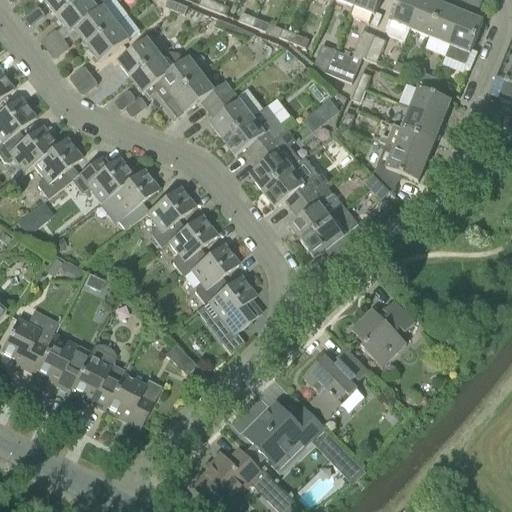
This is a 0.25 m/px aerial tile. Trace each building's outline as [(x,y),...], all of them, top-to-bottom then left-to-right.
[(51,0),(45,5),(58,21),(85,0),(51,0)] [(102,0),(85,0),(58,21),(65,30),(59,34),(65,41),(70,38),(100,15),(99,13),(104,9),(102,0)] [(213,13),(216,5),(202,0),(200,8),(213,13)] [(358,0),(335,0),(334,2),(354,10),(355,10),(358,0)] [(375,18),(381,0),(358,0),(355,10),(354,10),(351,19),(369,26),(372,17),(375,18)] [(423,0),(399,0),(389,24),(387,32),(388,38),(405,45),(410,32),(411,33),(424,0),(423,0)] [(411,33),(430,41),(444,8),(424,0),(411,33)] [(458,0),(456,8),(478,15),(481,6),(463,0),(458,0)] [(176,14),(179,6),(169,2),(166,10),(176,14)] [(216,5),(213,13),(226,19),(230,10),(216,5)] [(179,6),(176,14),(186,18),(188,10),(179,6)] [(430,41),(450,49),(451,49),(464,17),(444,8),(430,41)] [(117,27),(104,11),(104,9),(99,13),(100,15),(70,38),(74,44),(80,40),(87,49),(100,40),(117,27)] [(239,24),(253,30),(256,22),(242,16),(239,24)] [(467,67),(471,57),(484,24),(464,17),(451,49),(450,49),(446,58),(467,67)] [(87,49),(100,66),(129,43),(139,36),(126,19),(117,27),(100,40),(87,49)] [(225,34),(228,26),(218,22),(215,30),(225,34)] [(253,30),(274,38),(277,30),(256,22),(253,30)] [(228,26),(225,34),(249,43),(256,38),(228,26)] [(274,38),(293,46),(296,38),(277,30),(274,38)] [(366,61),(376,38),(364,33),(352,61),(337,55),(328,77),(352,86),(363,60),(366,61)] [(296,38),(293,46),(306,51),(309,43),(296,38)] [(376,38),(366,61),(378,66),(387,42),(376,38)] [(148,42),(118,64),(131,82),(161,59),(148,42)] [(328,77),(337,55),(323,49),(315,67),(327,76),(328,77)] [(162,61),(161,59),(131,82),(143,98),(147,96),(174,75),(185,65),(179,57),(170,56),(162,61)] [(163,109),(203,78),(190,62),(185,66),(185,65),(174,75),(147,96),(152,103),(156,100),(163,109)] [(410,71),(397,65),(394,73),(408,78),(410,71)] [(82,98),(98,87),(84,68),(68,79),(82,98)] [(511,71),(500,102),(511,107),(511,71)] [(0,102),(13,93),(0,75),(0,102)] [(363,76),(358,90),(366,93),(371,80),(363,76)] [(420,84),(434,90),(437,82),(423,77),(420,84)] [(209,115),(234,96),(226,86),(223,88),(215,94),(203,78),(163,109),(175,125),(201,105),(209,115)] [(434,90),(447,96),(451,88),(437,82),(434,90)] [(366,93),(358,90),(352,103),(361,106),(366,93)] [(419,91),(411,112),(443,125),(451,104),(419,91)] [(125,120),(144,113),(136,93),(118,99),(125,120)] [(234,96),(209,115),(215,123),(210,127),(223,144),(254,121),(253,120),(263,113),(248,93),(238,100),(234,96)] [(0,146),(1,148),(18,135),(35,121),(19,101),(2,114),(0,111),(0,146)] [(279,125),(289,119),(278,102),(268,108),(279,125)] [(330,103),(322,109),(328,117),(332,117),(338,113),(330,103)] [(245,153),(253,162),(287,135),(267,110),(263,113),(253,120),(254,121),(223,144),(236,160),(245,153)] [(411,112),(403,132),(435,145),(443,125),(411,112)] [(350,133),(355,119),(347,116),(342,129),(350,133)] [(380,145),(395,151),(395,152),(427,165),(435,145),(403,132),(394,128),(388,140),(382,138),(380,145)] [(56,149),(41,130),(24,143),(18,135),(1,148),(0,148),(0,161),(3,166),(11,167),(14,164),(24,178),(33,170),(56,149)] [(287,135),(253,162),(259,171),(250,178),(263,195),(302,165),(301,164),(290,149),(296,145),(288,135),(287,136),(287,135)] [(38,185),(37,189),(47,201),(71,183),(70,182),(65,175),(81,162),(66,142),(56,149),(33,170),(42,182),(38,185)] [(427,165),(395,152),(387,172),(378,168),(375,178),(374,178),(390,195),(392,198),(401,178),(419,185),(427,165)] [(91,193),(102,206),(102,207),(113,199),(133,180),(118,161),(101,174),(94,165),(78,177),(70,182),(71,183),(81,197),(85,197),(91,193)] [(285,204),(292,214),(325,188),(326,188),(329,185),(323,178),(318,178),(317,177),(306,162),(301,164),(302,165),(263,195),(276,211),(285,204)] [(118,224),(123,230),(125,233),(147,217),(146,216),(148,214),(142,206),(158,193),(143,173),(133,180),(113,199),(102,207),(102,206),(99,208),(114,228),(118,224)] [(390,195),(374,178),(365,187),(382,204),(390,195)] [(342,216),(341,215),(330,200),(333,198),(326,188),(325,188),(292,214),(299,222),(289,229),(303,247),(342,216)] [(146,216),(147,217),(155,226),(157,230),(151,234),(151,237),(162,251),(169,245),(184,233),(184,232),(178,224),(195,211),(179,191),(148,214),(146,216)] [(331,261),(362,237),(356,228),(358,227),(347,212),(341,215),(342,216),(303,247),(315,263),(328,253),(332,259),(330,260),(331,261)] [(26,239),(32,234),(33,225),(28,219),(17,227),(26,239)] [(169,245),(176,255),(179,258),(173,263),(173,266),(183,279),(191,274),(206,261),(200,253),(217,239),(201,219),(184,232),(184,233),(169,245)] [(10,242),(3,236),(0,239),(0,241),(6,246),(10,242)] [(66,251),(62,241),(53,244),(57,255),(66,251)] [(191,274),(198,283),(201,287),(196,291),(194,293),(205,308),(228,290),(222,281),(239,268),(223,248),(206,261),(191,274)] [(54,281),(60,271),(63,267),(62,266),(53,260),(44,275),(54,281)] [(172,286),(178,281),(173,274),(167,279),(172,286)] [(104,285),(90,278),(85,288),(99,295),(104,285)] [(195,316),(220,349),(223,352),(226,356),(242,344),(236,337),(249,327),(239,313),(256,300),(240,280),(228,290),(205,308),(195,316)] [(418,328),(394,304),(384,314),(388,318),(383,323),(373,313),(352,334),(365,347),(362,351),(378,367),(394,352),(398,356),(407,347),(399,339),(404,335),(408,338),(418,328)] [(0,354),(15,362),(12,368),(34,378),(36,374),(52,342),(60,328),(33,315),(26,328),(16,323),(0,354)] [(48,385),(55,389),(69,396),(71,392),(88,360),(89,357),(76,349),(74,353),(52,342),(36,374),(50,381),(48,385)] [(71,392),(85,399),(82,403),(104,415),(106,410),(123,378),(125,375),(112,368),(116,360),(115,360),(113,356),(110,352),(105,349),(103,349),(99,348),(96,349),(93,348),(89,357),(88,360),(71,392)] [(186,379),(195,369),(174,348),(164,358),(186,379)] [(325,360),(303,381),(318,397),(311,404),(328,421),(342,407),(339,404),(346,397),(349,400),(357,392),(351,386),(356,381),(359,385),(369,375),(346,352),(336,362),(339,365),(335,370),(325,360)] [(139,433),(141,428),(161,391),(148,384),(145,390),(123,378),(106,410),(120,417),(118,422),(139,433)] [(277,407),(245,438),(274,467),(300,442),(306,448),(323,431),(304,412),(292,423),(277,407)] [(237,511),(246,504),(239,498),(262,476),(239,453),(228,464),(224,460),(193,490),(214,511),(237,511)]
